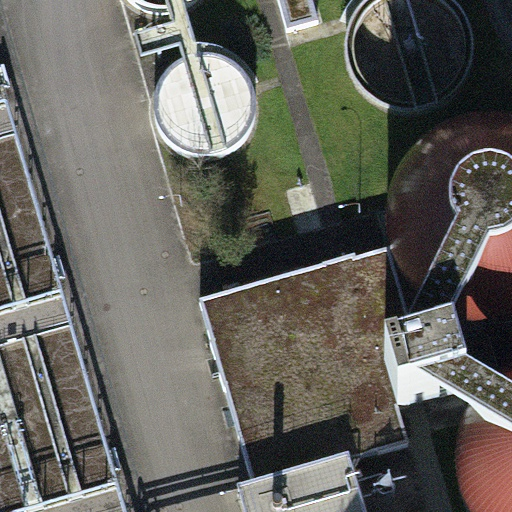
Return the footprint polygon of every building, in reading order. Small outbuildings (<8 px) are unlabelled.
[(211,0),(122,0),(141,22),(180,27),(211,2),(211,0)] [(478,55),(448,15),(399,8),(359,38),(352,87),(382,127),(431,134),(471,104),(478,55)] [(259,109),(234,78),(195,74),(164,99),(160,138),(185,169),(224,173),(255,148),(259,109)] [(511,153),(498,150),(458,155),(421,176),(394,210),(383,249),(389,294),(410,330),(444,356),(485,367),(511,363),(511,153)] [(209,317),(265,511),(360,511),(356,494),(422,475),(363,272),(209,317)] [(511,511),(511,393),(501,399),(475,433),(464,473),(469,511),(511,511)]
